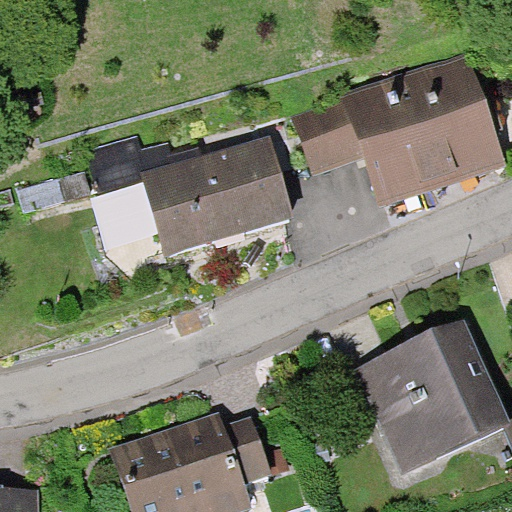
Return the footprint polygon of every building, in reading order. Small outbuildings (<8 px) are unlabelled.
[(392,89),(292,123),(313,182),(359,166),(377,217),(507,171),(469,62),(392,89)] [(270,139),(140,173),(162,259),(292,225),(281,183),(270,139)] [(511,408),(472,319),(354,371),(399,472),(511,422),(511,408)] [(244,404),(102,449),(122,511),(250,511),(251,511),(244,491),(269,483),(244,404)] [(0,511),(36,511),(36,491),(0,492),(0,511)]
